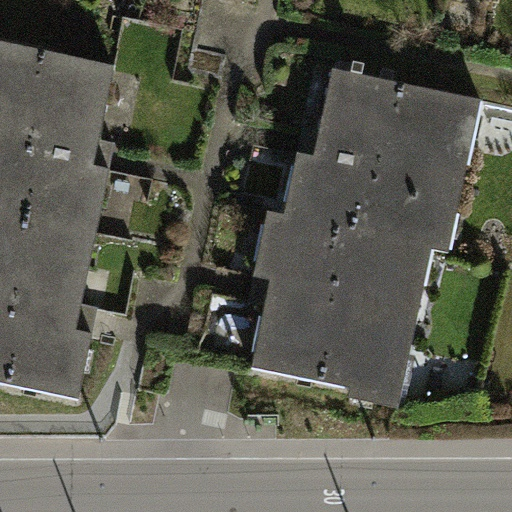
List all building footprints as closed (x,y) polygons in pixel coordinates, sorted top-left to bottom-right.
[(0,213),(89,232),(102,169),(93,167),(99,141),(90,139),(105,65),(0,42),(0,213)] [(307,156),(294,220),(419,247),(436,251),(443,213),(457,216),(463,189),(449,187),(468,98),(362,76),(364,65),(354,63),(351,74),(342,72),(329,134),(321,132),(316,158),(307,156)] [(74,304),(89,232),(0,213),(0,383),(71,398),(84,333),(77,331),(82,306),(74,304)] [(411,282),(419,247),(294,220),(277,216),(264,279),(272,280),(266,306),(275,308),(262,370),(388,396),(406,309),(420,312),(426,285),(411,282)] [(167,396),(174,352),(147,347),(140,391),(167,396)]
